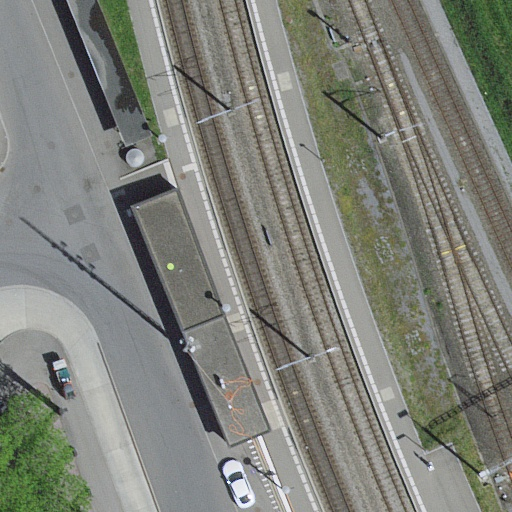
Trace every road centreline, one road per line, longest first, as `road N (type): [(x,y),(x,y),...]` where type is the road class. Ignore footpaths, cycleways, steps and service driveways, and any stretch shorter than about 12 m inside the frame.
road 1 (residential): [(192,511),(60,164)]
road 2 (residential): [(60,164),(1,0)]
